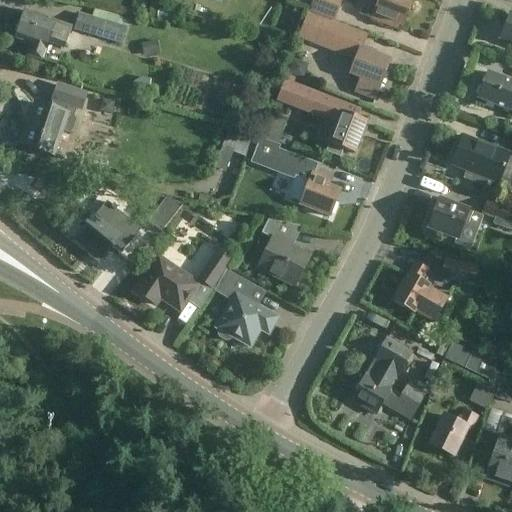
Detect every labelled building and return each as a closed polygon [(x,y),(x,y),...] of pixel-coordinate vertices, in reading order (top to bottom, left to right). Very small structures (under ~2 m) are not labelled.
[(147,10),(150,0),(137,0),(135,6),(147,10)] [(309,9),(311,0),(294,0),(293,3),(309,9)] [(313,0),(310,9),(308,14),(317,17),(332,23),(340,2),(340,0),(313,0)] [(370,0),(378,3),(371,20),(397,30),(399,25),(403,26),(412,1),(412,0),(370,0)] [(176,10),(159,7),(157,18),(174,21),(176,10)] [(94,11),(92,18),(127,28),(129,21),(94,11)] [(25,13),(15,41),(32,47),(28,58),(41,62),(45,51),(48,45),(64,50),(71,29),(55,24),(55,23),(25,13)] [(127,28),(92,18),(79,14),(74,30),(122,44),(127,28)] [(511,15),(510,15),(500,39),(511,43),(511,15)] [(332,23),(317,17),(309,38),(335,48),(334,51),(339,52),(338,54),(356,61),(350,76),(361,80),(356,93),(375,101),(387,70),(390,63),(375,57),(376,54),(362,49),(367,36),(341,27),(341,29),(331,25),(332,23)] [(144,56),(160,53),(158,40),(142,43),(144,56)] [(511,82),(488,73),(478,100),(511,113),(511,82)] [(294,86),(286,83),(280,100),(287,103),(294,86)] [(32,123),(24,147),(52,158),(70,109),(80,113),(86,98),(58,88),(50,110),(35,105),(29,122),(32,123)] [(328,154),(339,158),(342,150),(354,155),(366,125),(357,122),(361,113),(298,88),(292,105),(310,112),(310,114),(338,125),(330,146),(331,146),(328,154)] [(102,100),(101,107),(104,112),(111,113),(113,103),(102,100)] [(250,149),(255,136),(230,127),(222,148),(247,158),(250,149)] [(495,192),(498,185),(499,180),(500,178),(508,158),(509,156),(509,155),(463,137),(451,167),(465,172),(462,179),(495,192)] [(298,176),(289,198),(302,203),(301,208),(330,219),(340,193),(328,189),(333,176),(315,170),(311,181),(298,176)] [(221,199),(200,194),(198,205),(219,209),(221,199)] [(436,199),(425,229),(453,240),(451,243),(470,250),(483,216),(436,199)] [(172,202),(155,224),(164,231),(181,209),(172,202)] [(511,213),(485,203),(481,213),(511,225),(511,213)] [(112,249),(120,239),(95,219),(74,244),(99,264),(112,249)] [(273,240),(258,271),(295,289),(310,258),(292,249),(302,230),(302,229),(268,222),(262,235),(273,240)] [(234,260),(218,248),(197,279),(214,290),(234,260)] [(198,287),(159,260),(136,293),(156,307),(161,300),(180,313),(198,287)] [(409,276),(393,303),(414,315),(416,312),(434,322),(448,299),(425,286),(432,275),(416,265),(410,277),(409,276)] [(448,266),(442,277),(462,288),(468,277),(448,266)] [(491,269),(483,268),(482,277),(490,279),(490,278),(491,271),(491,269)] [(248,303),(255,289),(231,275),(230,276),(231,276),(219,297),(232,304),(217,331),(220,332),(219,335),(219,337),(220,340),(226,343),(229,343),(231,341),(232,339),(251,349),(260,332),(269,337),(278,320),(258,309),(248,303)] [(511,335),(511,318),(510,322),(506,320),(502,332),(511,335)] [(378,373),(395,383),(411,355),(387,341),(375,362),(382,366),(378,373)] [(452,345),(445,360),(461,368),(465,370),(472,355),(468,353),(452,345)] [(472,355),(465,370),(489,381),(494,371),(496,366),(472,355)] [(511,370),(504,368),(497,389),(496,391),(494,398),(510,404),(511,398),(511,370)] [(395,383),(378,373),(374,381),(366,376),(351,403),(376,417),(382,406),(410,422),(423,399),(403,388),(399,394),(391,390),(395,383)] [(497,389),(488,385),(484,383),(476,402),(488,408),(494,398),(496,391),(497,389)] [(460,426),(444,419),(430,447),(453,459),(467,430),(471,432),(477,420),(466,414),(460,426)] [(511,485),(511,421),(503,419),(494,446),(498,447),(487,477),(493,479),(492,483),(511,489),(511,485)]
